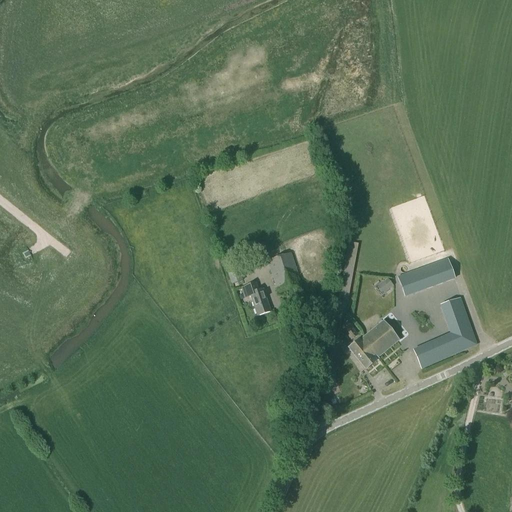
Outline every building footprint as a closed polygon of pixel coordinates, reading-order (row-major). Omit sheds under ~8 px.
[(348,243),(337,301),(347,302),(358,245),(348,243)] [(291,253),(267,261),(277,294),(301,286),(291,253)] [(447,260),(397,278),(404,298),(454,280),(447,260)] [(392,287),(387,280),(380,286),(385,292),(392,287)] [(255,283),(244,287),(247,296),(250,295),(258,317),(271,312),(263,289),(258,291),(255,283)] [(291,316),(309,310),(305,298),(286,304),(291,316)] [(450,335),(413,351),(421,370),(458,353),(476,346),(460,299),(440,306),(450,335)] [(383,321),(364,336),(369,344),(368,345),(378,358),(398,341),(383,321)] [(357,336),(347,323),(341,327),(351,341),(357,336)] [(359,339),(348,348),(365,370),(376,361),(375,360),(378,358),(368,345),(369,344),(364,336),(360,340),(359,339)]
